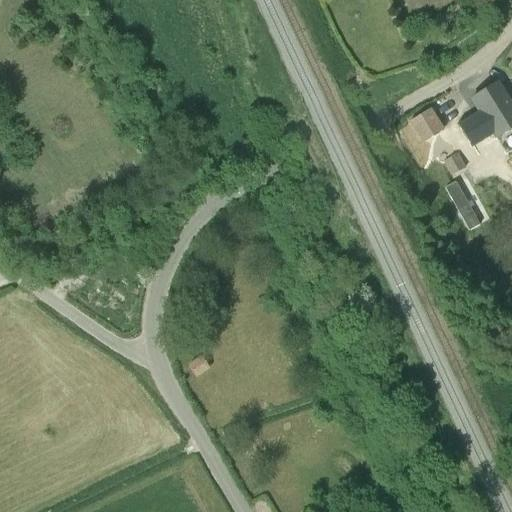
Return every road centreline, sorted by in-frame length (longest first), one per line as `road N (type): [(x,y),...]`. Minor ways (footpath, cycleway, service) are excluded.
road 1 (unclassified): [(155,353),(156,290),(171,252),(203,209),(235,186),(368,127),(465,69),(511,30)]
road 2 (unclassified): [(155,353),(115,342),(0,264)]
road 3 (unclassified): [(242,511),(155,353)]
